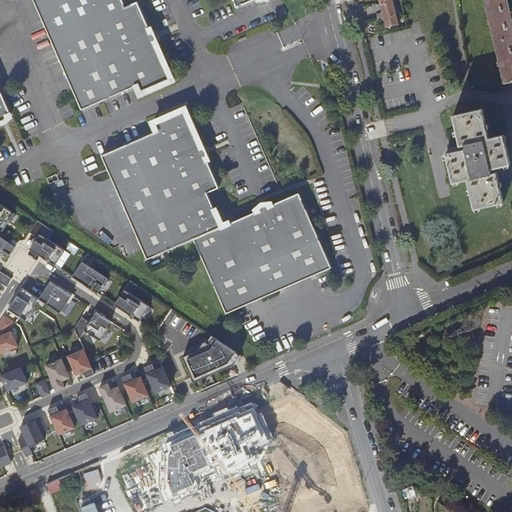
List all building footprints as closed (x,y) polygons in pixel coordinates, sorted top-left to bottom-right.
[(33,0),(42,21),(60,61),(81,109),(136,85),(140,92),(172,78),(171,77),(170,77),(167,71),(168,70),(156,43),(155,43),(154,41),(156,39),(156,35),(156,34),(152,29),(149,31),(148,28),(149,27),(137,0),(135,0),(125,5),(122,0),(33,0)] [(488,0),(507,82),(511,81),(511,10),(511,11),(509,0),(488,0)] [(383,4),(368,7),(370,17),(385,13),(389,28),(401,25),(395,1),(383,4)] [(364,36),(366,43),(373,41),(372,34),(364,36)] [(0,121),(3,121),(8,117),(6,114),(9,113),(10,114),(11,114),(0,89),(0,121)] [(195,237),(228,312),(248,303),(316,273),(333,265),(300,191),(273,203),(273,204),(270,205),(269,202),(266,203),(264,203),(263,204),(260,207),(261,209),(258,211),(257,210),(229,222),(230,223),(224,226),(224,225),(217,210),(215,211),(214,208),(215,208),(208,191),(220,186),(207,158),(206,159),(205,156),(208,155),(207,151),(207,149),(204,145),(201,147),(200,143),(201,143),(185,108),(153,122),(157,130),(102,154),(138,237),(148,258),(164,251),(195,237)] [(462,146),(466,145),(467,149),(447,154),(455,184),(469,180),(476,210),(505,203),(500,181),(498,173),(493,174),(492,170),(511,164),(505,136),(491,139),(484,110),(455,117),(462,146)] [(3,222),(10,211),(0,204),(0,231),(1,232),(6,224),(3,222)] [(40,239),(48,226),(40,221),(32,233),(40,239)] [(10,256),(15,248),(0,238),(0,257),(3,252),(10,256)] [(40,255),(57,267),(68,251),(50,240),(40,255)] [(100,295),(110,279),(92,267),(82,283),(100,295)] [(0,283),(6,287),(11,279),(0,271),(0,283)] [(63,314),(74,297),(60,288),(49,305),(63,314)] [(142,322),(153,307),(135,295),(125,310),(142,322)] [(29,322),(37,309),(20,297),(11,311),(29,322)] [(85,332),(101,342),(108,330),(107,329),(111,322),(97,313),(90,324),(82,319),(75,329),(80,340),(85,332)] [(0,355),(18,347),(11,333),(0,337),(0,355)] [(191,378),(194,383),(235,365),(232,359),(236,352),(213,337),(209,344),(206,342),(205,342),(203,342),(202,343),(198,348),(199,350),(182,358),(191,378)] [(68,357),(76,376),(84,373),(86,379),(95,375),(84,351),(68,357)] [(63,382),(70,379),(62,360),(46,367),(57,392),(65,388),(63,382)] [(172,387),(174,386),(166,368),(158,371),(155,365),(147,368),(158,393),(172,387)] [(8,390),(28,382),(21,367),(2,375),(8,390)] [(135,403),(151,396),(143,378),(136,381),(133,375),(125,378),(135,403)] [(50,394),(44,381),(37,384),(43,398),(50,394)] [(113,413),(129,406),(121,387),(114,390),(111,384),(102,388),(113,413)] [(84,426),(100,419),(89,394),(80,398),(83,404),(76,407),(84,426)] [(62,436),(78,428),(70,410),(62,413),(60,407),(51,411),(62,436)] [(259,407),(170,447),(164,491),(169,501),(199,488),(193,476),(219,466),(224,477),(257,463),(272,439),(259,407)] [(29,449),(39,445),(38,443),(44,441),(41,435),(48,432),(42,419),(20,429),(25,439),(29,449)] [(29,449),(25,439),(19,441),(23,449),(26,456),(32,454),(29,449)] [(4,446),(0,447),(0,463),(1,466),(10,462),(8,456),(4,446)] [(58,480),(47,485),(50,493),(62,488),(58,480)] [(15,499),(19,507),(39,499),(36,490),(15,499)] [(3,511),(7,511),(19,507),(15,499),(10,501),(1,505),(3,511)]
